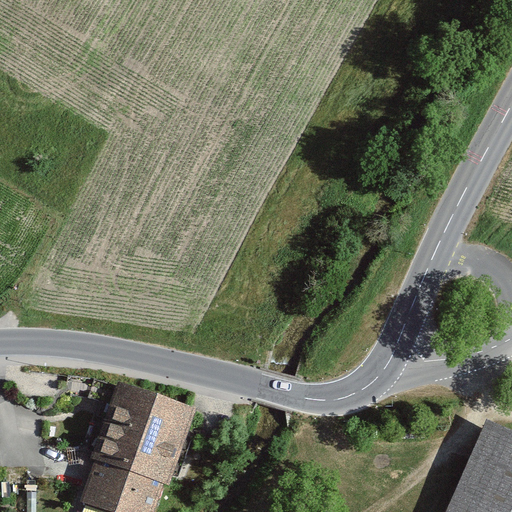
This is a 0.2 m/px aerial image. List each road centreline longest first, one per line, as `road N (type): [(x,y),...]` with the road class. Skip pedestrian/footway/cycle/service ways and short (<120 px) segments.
road 1 (secondary): [(382,373),(351,396),(321,401),(101,350),(0,344)]
road 2 (track): [(468,356),(469,428),(372,511)]
road 3 (secondary): [(511,104),(430,261)]
road 4 (tertiary): [(511,338),(382,373)]
road 5 (secondary): [(430,261),(382,373)]
